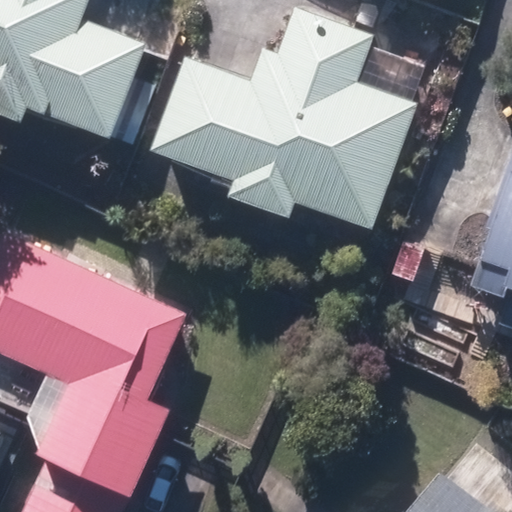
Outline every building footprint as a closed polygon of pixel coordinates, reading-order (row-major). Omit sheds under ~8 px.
[(0,0),(0,111),(19,119),(24,105),(110,137),(142,51),(147,40),(85,17),(91,0),(0,0)] [(186,55),(151,151),(233,181),(227,196),(288,218),(294,201),(372,229),(417,104),(356,82),(373,36),(296,8),(280,53),(263,47),(251,79),(186,55)] [(511,291),(511,293),(503,320),(511,323),(511,167),(491,225),(495,226),(476,278),(511,291)] [(188,312),(8,230),(0,246),(0,347),(75,382),(44,451),(52,455),(25,511),(123,511),(173,404),(150,394),(188,312)] [(479,511),(476,509),(510,468),(479,443),(446,484),(443,482),(418,511),(479,511)]
